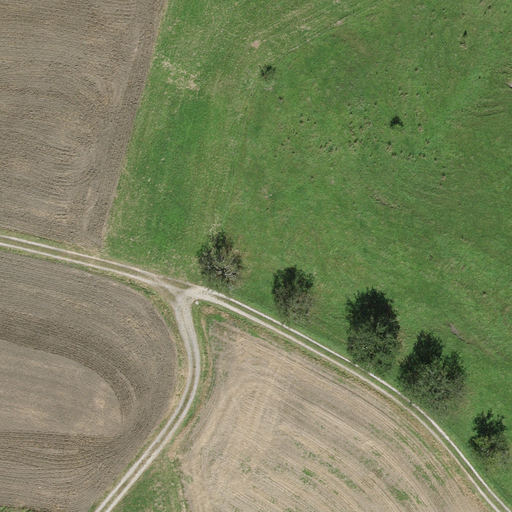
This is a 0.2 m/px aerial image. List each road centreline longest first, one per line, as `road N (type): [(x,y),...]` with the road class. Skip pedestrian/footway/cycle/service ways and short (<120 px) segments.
road 1 (track): [(0,240),(176,285),(320,348),(400,399),(502,511)]
road 2 (track): [(96,511),(180,415),(194,374),(176,285)]
